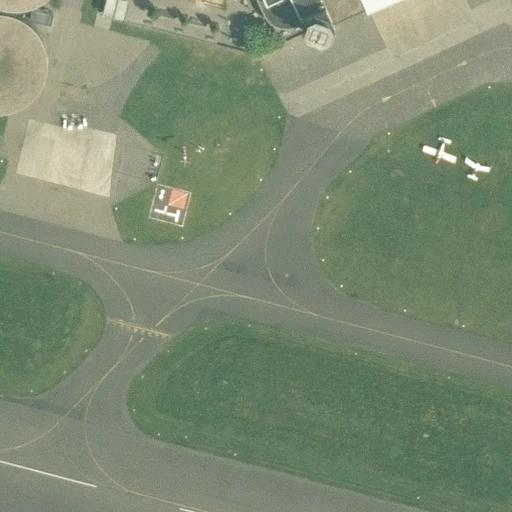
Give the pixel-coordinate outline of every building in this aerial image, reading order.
[(0,0),(0,5),(15,8),(34,4),(37,2),(39,0),(0,0)] [(104,0),(104,3),(102,12),(114,15),(117,0),(104,0)] [(264,0),(269,9),(275,16),(283,19),(291,19),(301,18),(308,36),(313,38),(318,38),(321,38),(324,37),(327,35),(329,33),(334,21),(333,20),(365,3),(363,0),(264,0)] [(53,13),(31,8),(28,19),(50,24),(53,13)] [(28,22),(13,14),(6,12),(0,10),(0,110),(11,108),(18,106),(34,94),(42,77),(44,57),(39,38),(28,22)]
